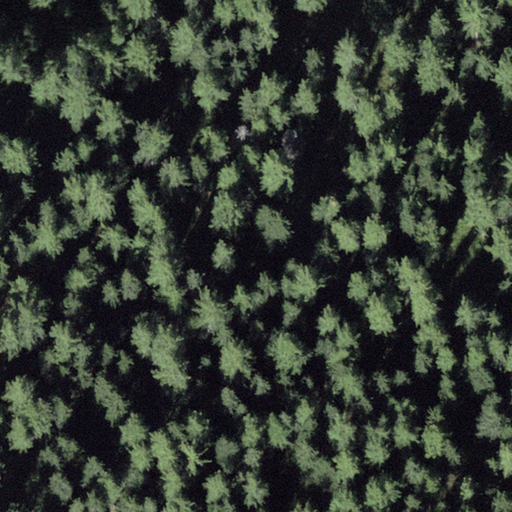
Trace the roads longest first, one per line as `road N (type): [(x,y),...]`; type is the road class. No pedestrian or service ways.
road 1 (track): [(0,313),(127,217),(344,0)]
road 2 (track): [(275,0),(0,108)]
